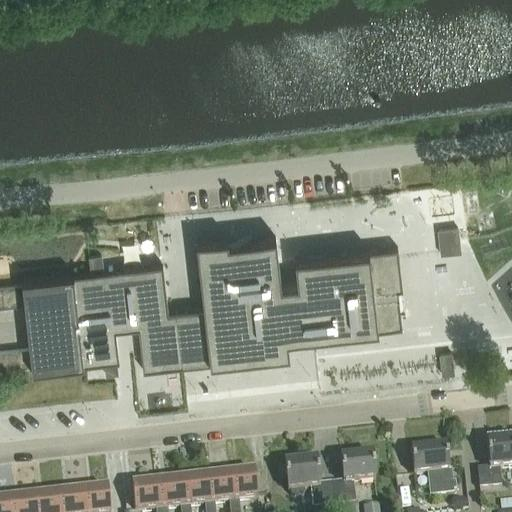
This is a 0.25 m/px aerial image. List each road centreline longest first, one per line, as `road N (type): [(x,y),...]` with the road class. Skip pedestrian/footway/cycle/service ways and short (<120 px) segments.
road 1 (residential): [(0,201),(511,140)]
road 2 (residential): [(0,458),(511,398)]
